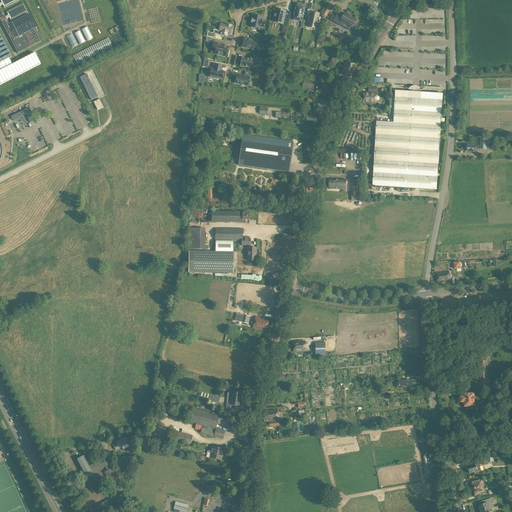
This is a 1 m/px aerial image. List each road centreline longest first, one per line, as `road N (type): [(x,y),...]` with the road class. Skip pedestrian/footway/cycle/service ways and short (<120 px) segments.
road 1 (tertiary): [(290,287),(317,170),(398,11)]
road 2 (unclassified): [(425,293),(452,123),(449,0)]
road 3 (tertiary): [(252,511),(254,398),(290,287)]
road 4 (unclassified): [(449,468),(428,372),(425,293)]
road 5 (unclassified): [(425,293),(352,300),(290,287)]
road 6 (primary): [(57,505),(0,395)]
